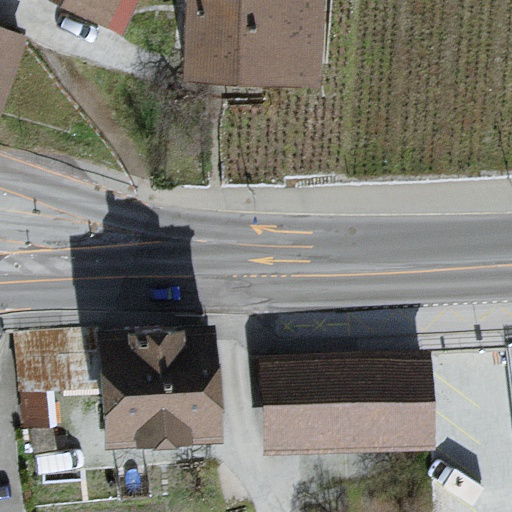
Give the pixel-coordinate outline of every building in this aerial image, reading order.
[(89,0),(112,10),(116,0),(89,0)] [(189,0),(186,55),(315,66),(318,0),(189,0)] [(35,37),(0,22),(0,107),(4,110),(35,37)] [(207,329),(94,336),(100,442),(213,435),(207,329)] [(427,348),(260,355),(264,445),(431,438),(427,348)]
